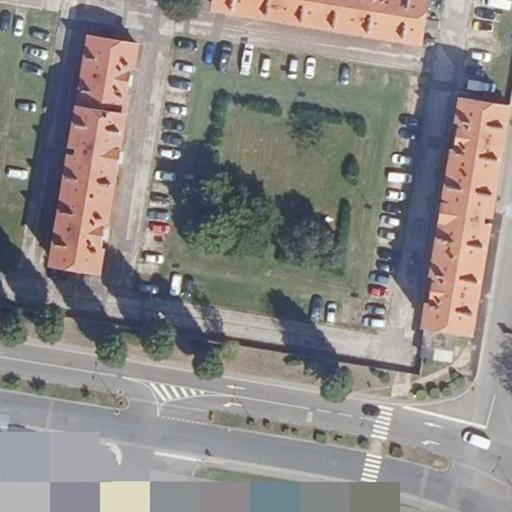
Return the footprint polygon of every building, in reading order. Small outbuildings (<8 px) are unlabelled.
[(216,0),(215,7),(422,41),(428,0),(216,0)] [(138,44),(90,36),(78,107),(72,144),(80,146),(79,156),(71,155),(53,263),(101,270),(104,249),(101,248),(106,219),(109,219),(130,96),(126,95),(131,65),(134,66),(138,44)] [(493,213),(510,106),(462,98),(459,119),(462,120),(458,150),(454,149),(434,273),(437,273),(432,303),(428,302),(425,324),(427,324),(456,329),(473,332),(491,224),(483,223),(485,212),(493,213)] [(456,329),(427,324),(422,356),(451,360),(456,329)] [(284,511),(205,497),(202,511),(284,511)]
